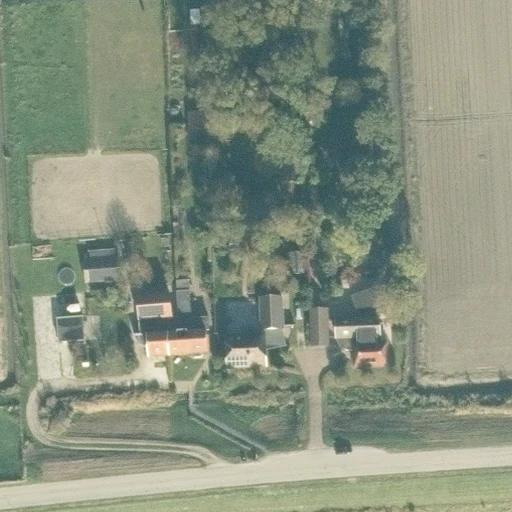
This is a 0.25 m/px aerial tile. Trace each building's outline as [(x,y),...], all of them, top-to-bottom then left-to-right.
[(363,7),(344,7),(344,15),(363,15),(363,7)] [(200,25),(199,10),(189,11),(190,26),(200,25)] [(220,94),(220,78),(208,78),(208,94),(220,94)] [(188,147),(207,147),(206,113),(187,114),(188,147)] [(282,157),(282,184),(300,183),(299,157),(282,157)] [(117,282),(115,251),(89,253),(90,261),(83,261),(84,284),(117,282)] [(305,275),(304,253),(288,254),(289,276),(305,275)] [(201,359),(203,354),(207,354),(205,331),(208,331),(207,319),(190,320),(187,281),(175,282),(179,333),(169,334),(166,334),(168,356),(189,355),(193,360),(201,359)] [(379,344),(379,317),(386,317),(386,302),(380,286),(350,298),(358,319),(360,318),(361,320),(335,321),(336,340),(337,344),(339,347),(342,350),(346,351),(350,352),(353,352),(353,369),(387,367),(386,344),(379,344)] [(168,319),(171,319),(169,294),(137,297),(140,336),(134,337),(134,338),(135,338),(136,342),(138,346),(143,347),(147,347),(148,358),(168,356),(166,334),(169,334),(168,319)] [(227,369),(266,367),(265,346),(279,346),(278,330),(283,329),(281,297),(260,298),(261,330),(264,330),(264,334),(225,336),(227,369)] [(329,348),(328,310),(309,310),(310,348),(329,348)] [(83,318),(56,320),(58,344),(71,343),(70,331),(84,330),(83,318)]
